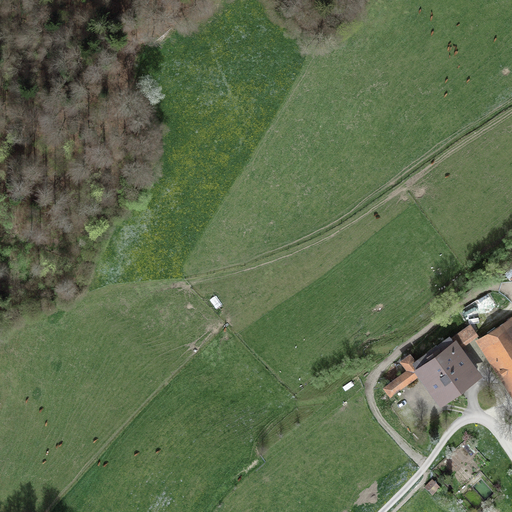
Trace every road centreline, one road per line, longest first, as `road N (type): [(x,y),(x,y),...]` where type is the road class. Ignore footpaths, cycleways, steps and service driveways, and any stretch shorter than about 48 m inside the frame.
road 1 (track): [(0,421),(38,338),(101,300),(238,274),(308,248),(511,111)]
road 2 (track): [(381,511),(425,465),(375,410),(372,380),(461,303),(511,286)]
road 3 (unclassified): [(425,465),(471,418),(493,426),(511,454)]
